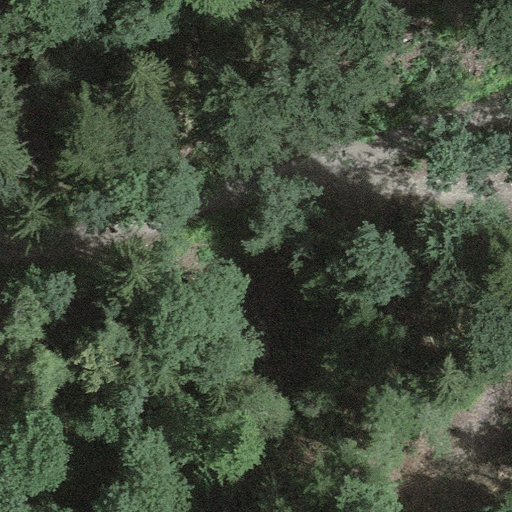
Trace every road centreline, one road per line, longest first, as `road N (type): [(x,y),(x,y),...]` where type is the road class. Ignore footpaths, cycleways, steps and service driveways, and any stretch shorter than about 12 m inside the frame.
road 1 (track): [(511,104),(89,251),(0,255)]
road 2 (track): [(294,179),(511,182)]
